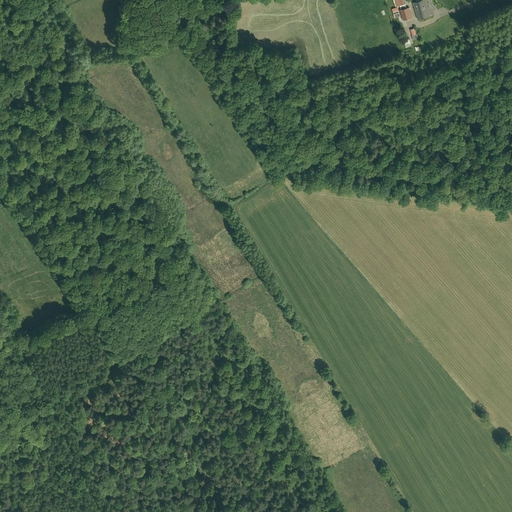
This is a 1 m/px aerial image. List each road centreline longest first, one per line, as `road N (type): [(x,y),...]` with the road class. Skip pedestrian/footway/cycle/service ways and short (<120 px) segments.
road 1 (track): [(252,147),(511,67)]
road 2 (track): [(31,0),(69,60),(121,50)]
